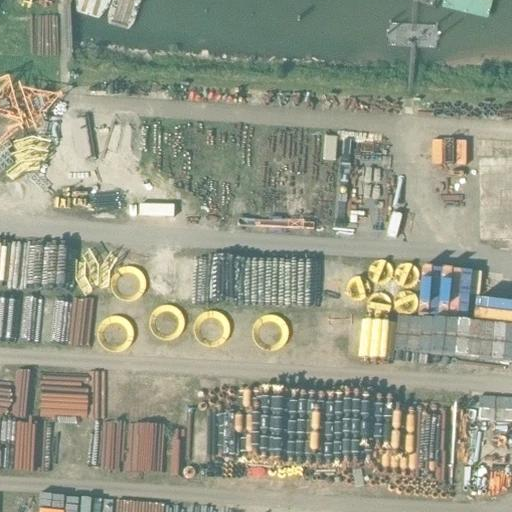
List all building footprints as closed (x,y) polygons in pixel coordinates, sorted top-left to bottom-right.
[(482,240),(511,239),(511,156),(481,157),(482,240)] [(366,226),(368,174),(342,173),(340,225),(366,226)] [(381,207),(380,232),(440,234),(441,199),(412,198),(411,208),(381,207)] [(496,294),(496,285),(447,285),(447,293),(496,294)] [(421,318),(419,352),(467,354),(469,320),(421,318)]
